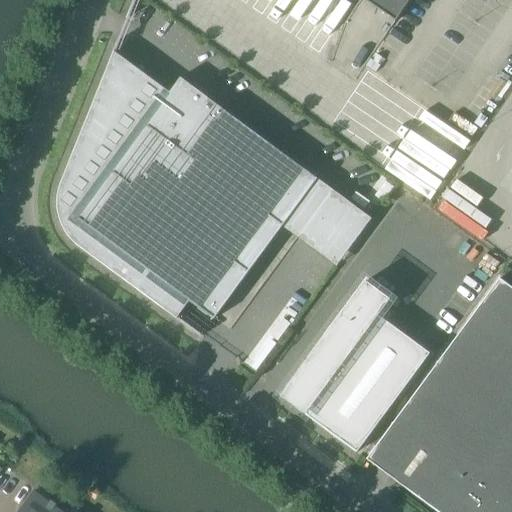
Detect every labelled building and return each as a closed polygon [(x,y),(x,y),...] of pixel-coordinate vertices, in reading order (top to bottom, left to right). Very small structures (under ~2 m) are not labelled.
[(363,0),(396,22),(410,0),(363,0)] [(189,302),(214,320),(284,224),(317,179),(180,78),(169,93),(144,74),(145,73),(145,72),(145,71),(144,69),(144,68),(143,67),(142,67),(141,66),(139,66),(138,67),(137,67),(136,68),(114,52),(61,183),(60,188),(59,192),(58,196),(57,200),(57,204),(58,208),(58,212),(59,217),(60,221),(62,225),(63,228),(65,232),(68,236),(70,239),(73,242),(76,245),(80,247),(177,319),(189,302)] [(370,218),(317,179),(284,224),(337,264),(370,218)] [(511,511),(511,288),(499,279),(393,424),(435,454),(411,487),(444,511),(447,507),(453,511),(511,511)] [(305,364),(329,382),(305,415),(357,453),(429,354),(378,316),(390,300),(365,282),(307,361),(305,364)] [(277,327),(264,345),(274,352),(281,342),(287,334),(277,327)] [(273,353),(261,344),(256,350),(246,363),(259,372),(273,353)] [(18,511),(55,511),(58,508),(34,491),(18,511)]
